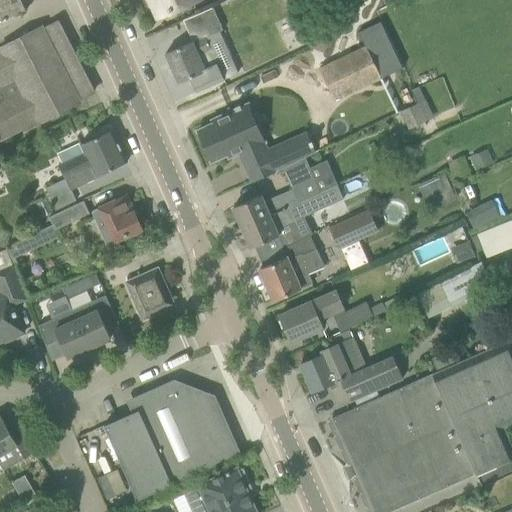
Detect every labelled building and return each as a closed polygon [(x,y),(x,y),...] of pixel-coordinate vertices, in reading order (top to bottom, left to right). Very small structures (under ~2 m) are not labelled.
[(0,0),(0,19),(6,17),(25,9),(20,0),(0,0)] [(149,0),(158,18),(199,0),(149,0)] [(193,41),(166,53),(178,83),(189,78),(196,92),(214,84),(239,74),(230,54),(220,32),(223,30),(214,8),(202,13),(183,21),(193,41)] [(380,22),(359,32),(366,48),(381,78),(402,68),(380,22)] [(60,52),(52,35),(35,44),(0,61),(0,141),(24,130),(20,122),(17,117),(27,112),(30,117),(33,125),(83,99),(60,52)] [(319,71),(335,102),(382,79),(381,78),(366,48),(319,71)] [(425,122),(417,103),(401,111),(408,129),(425,122)] [(213,123),(198,130),(212,161),(227,155),(228,158),(239,153),(244,151),(244,150),(263,142),(247,104),(241,107),(240,104),(234,107),(235,109),(211,120),(213,123)] [(66,179),(46,188),(55,209),(76,200),(71,189),(97,177),(96,175),(109,170),(127,162),(112,130),(93,138),(80,143),(84,152),(59,164),(66,179)] [(244,151),(239,153),(252,182),(282,169),(287,167),(278,145),(267,150),(263,142),(244,150),(244,151)] [(487,150),(471,157),(477,170),(493,163),(487,150)] [(242,227),(299,202),(321,193),(305,158),(282,169),(291,189),(264,201),(261,195),(233,207),(242,227)] [(444,177),(428,179),(431,198),(446,197),(444,177)] [(337,186),(321,193),(299,202),(242,227),(251,248),(280,235),(285,245),(312,232),(305,216),(343,199),(337,186)] [(121,198),(92,210),(95,216),(107,243),(141,229),(134,212),(131,214),(125,199),(122,200),(121,198)] [(466,211),(475,227),(501,214),(493,198),(466,211)] [(9,244),(8,248),(13,258),(29,251),(58,237),(55,229),(89,213),(83,200),(49,216),(52,224),(23,238),(9,244)] [(368,207),(329,226),(339,248),(379,230),(368,207)] [(475,232),(484,256),(511,245),(511,221),(511,218),(475,232)] [(469,240),(451,246),(457,261),(474,255),(469,240)] [(324,266),(316,248),(288,260),(286,257),(278,261),(260,269),(273,300),(292,292),(312,283),(308,273),(324,266)] [(26,299),(18,282),(11,266),(13,265),(7,249),(0,251),(0,341),(3,341),(4,342),(5,341),(4,338),(8,336),(10,339),(25,333),(13,305),(26,299)] [(158,267),(126,281),(143,319),(174,305),(158,267)] [(87,289),(100,283),(96,272),(82,278),(87,289)] [(428,318),(452,307),(450,302),(441,284),(417,295),(428,318)] [(394,298),(382,303),(369,309),(366,302),(345,312),(342,306),(341,306),(334,291),(298,307),(280,315),(291,341),(310,333),(321,329),(316,317),(331,311),(340,331),(397,305),(394,298)] [(105,295),(72,310),(78,323),(89,348),(111,338),(103,320),(114,314),(105,295)] [(78,323),(72,310),(39,325),(47,345),(59,340),(67,358),(89,348),(78,323)] [(337,407),(403,378),(393,355),(366,366),(353,336),(353,337),(350,329),(333,337),(336,344),(302,359),(303,362),(301,364),(313,391),(327,385),(337,407)] [(388,511),(395,509),(475,474),(481,489),(511,475),(511,450),(503,431),(511,426),(511,345),(509,339),(459,362),(437,371),(333,417),(333,418),(334,418),(375,511),(388,511)] [(453,350),(432,359),(437,371),(459,362),(453,350)] [(139,410),(171,484),(228,459),(226,454),(235,450),(214,401),(198,395),(199,393),(187,389),(186,390),(171,385),(130,403),(134,412),(139,410)] [(105,425),(137,499),(171,484),(139,410),(134,412),(105,425)] [(17,461),(35,451),(20,426),(10,432),(0,415),(0,464),(2,468),(3,470),(17,461)] [(92,463),(104,459),(95,429),(83,433),(92,463)] [(255,511),(244,485),(249,483),(243,468),(237,470),(236,468),(229,471),(229,470),(225,472),(226,473),(198,485),(199,487),(184,494),(191,509),(191,511),(255,511)] [(28,484),(17,490),(24,502),(35,496),(28,484)]
